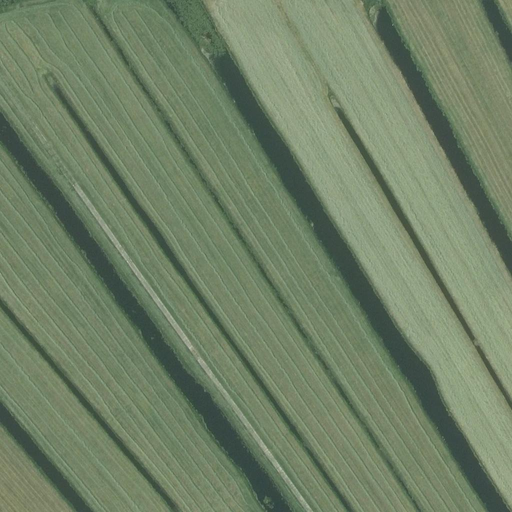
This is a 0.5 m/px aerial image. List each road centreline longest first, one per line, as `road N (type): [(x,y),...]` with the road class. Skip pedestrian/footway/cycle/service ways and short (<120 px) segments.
road 1 (track): [(307,511),(0,81)]
road 2 (track): [(511,301),(343,0)]
